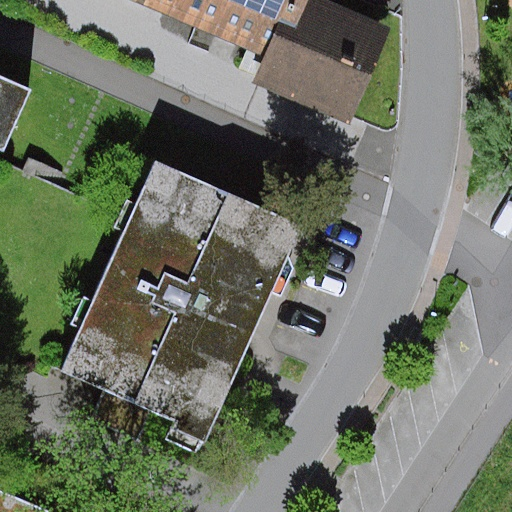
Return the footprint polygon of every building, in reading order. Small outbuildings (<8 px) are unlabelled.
[(199,0),(142,0),(190,21),(199,0)] [(199,0),(190,21),(263,52),(279,14),(294,20),(302,0),(199,0)] [(302,0),(294,20),(279,14),(263,52),(251,80),(359,126),(405,19),(359,0),(302,0)] [(33,92),(0,77),(0,150),(5,153),(33,92)] [(303,228),(158,163),(139,206),(129,201),(116,230),(127,235),(96,303),(86,299),(74,326),(84,330),(66,372),(104,389),(91,420),(137,441),(151,409),(181,423),(177,430),(207,444),(275,294),(283,297),(295,270),(290,257),(303,228)]
